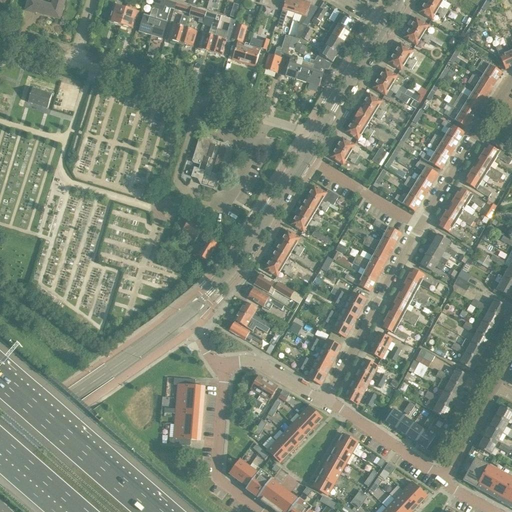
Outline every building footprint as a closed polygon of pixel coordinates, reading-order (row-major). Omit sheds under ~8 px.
[(60,19),(65,0),(52,0),(51,5),(34,0),(27,0),(25,11),(36,14),(36,13),(60,19)] [(139,33),(151,36),(161,0),(156,0),(153,10),(152,10),(150,18),(144,17),(139,33)] [(165,7),(175,10),(177,3),(166,0),(161,0),(151,36),(162,40),(167,23),(162,22),(164,13),(163,13),(165,7)] [(280,0),(273,0),(271,9),(277,10),(280,0)] [(298,2),(292,0),(285,0),(278,27),(282,28),(287,12),(294,14),(298,2)] [(441,0),(426,0),(425,3),(445,15),(448,11),(444,9),(443,11),(439,8),(443,1),(441,0)] [(297,32),(295,38),(300,40),(307,26),(302,25),(306,18),(310,5),(298,2),(294,14),(302,16),(297,32)] [(190,14),(192,8),(192,7),(188,6),(177,3),(175,10),(185,13),(190,14)] [(445,15),(425,3),(419,13),(432,21),(436,13),(440,15),(439,17),(443,19),(445,15)] [(235,18),(239,6),(234,4),(230,17),(235,18)] [(115,25),(121,27),(126,9),(114,5),(112,11),(113,11),(110,22),(115,24),(115,25)] [(126,9),(121,27),(127,29),(127,28),(132,29),(136,18),(137,19),(139,13),(126,9)] [(320,9),(317,14),(323,17),(326,13),(320,9)] [(330,19),(335,22),(340,12),(335,9),(330,19)] [(204,52),(205,51),(210,53),(211,52),(215,38),(218,29),(221,17),(206,12),(205,17),(213,20),(208,36),(204,35),(199,50),(201,50),(201,51),(204,52)] [(340,13),(334,23),(350,33),(356,23),(340,13)] [(312,22),(318,26),(323,17),(317,14),(312,22)] [(182,16),(179,27),(174,25),(170,41),(171,41),(171,42),(175,43),(176,42),(181,44),(185,30),(185,29),(185,28),(188,18),(182,16)] [(439,42),(432,37),(428,35),(427,37),(424,35),(429,27),(416,19),(410,29),(430,41),(436,45),(439,42)] [(232,20),(228,32),(226,38),(232,40),(238,21),(232,20)] [(334,23),(328,33),(344,43),(350,33),(334,23)] [(242,43),(247,29),(237,26),(233,40),(242,43)] [(307,28),(304,33),(310,37),(313,32),(307,28)] [(190,47),(192,47),(196,32),(185,29),(185,30),(181,44),(185,45),(186,47),(189,48),(190,47)] [(218,29),(215,38),(211,52),(210,53),(215,54),(215,56),(219,57),(220,56),(221,56),(226,41),(225,41),(226,38),(228,32),(218,29)] [(427,45),(430,41),(410,29),(404,38),(416,46),(421,39),(425,41),(423,43),(427,45)] [(307,42),(310,37),(304,33),(301,38),(307,42)] [(328,33),(322,43),(326,46),(338,53),(344,43),(328,33)] [(286,36),(282,49),(280,55),(282,55),(287,57),(289,49),(292,38),(286,36)] [(292,38),(289,49),(293,50),(298,53),(302,46),(298,44),(300,40),(295,38),(293,38),(292,38)] [(264,39),(262,44),(261,49),(266,50),(269,41),(264,39)] [(260,50),(261,49),(262,44),(258,42),(257,44),(250,42),(249,47),(244,63),(255,67),(260,50)] [(318,47),(323,51),(320,56),(332,63),(338,53),(326,46),(322,43),(321,43),(318,47)] [(233,60),(244,63),(249,47),(237,44),(233,60)] [(394,54),(414,66),(418,69),(421,65),(413,60),(412,62),(408,60),(413,52),(400,44),(394,54)] [(302,46),(298,53),(303,56),(307,49),(302,46)] [(505,70),(511,67),(511,56),(510,52),(504,54),(501,46),(496,49),(505,70)] [(278,48),(275,57),(269,55),(264,70),(276,74),(282,55),(280,55),(282,49),(278,48)] [(412,70),(414,66),(394,54),(388,64),(401,71),(406,64),(409,66),(408,68),(412,70)] [(461,60),(457,58),(453,55),(449,62),(453,64),(454,62),(458,64),(461,60)] [(317,57),(315,61),(314,62),(313,65),(308,84),(319,87),(323,74),(318,73),(320,68),(328,70),(331,65),(317,57)] [(296,80),(302,62),(291,58),(285,77),(296,80)] [(308,84),(313,65),(314,62),(315,61),(310,60),(309,64),(302,62),(296,80),(308,84)] [(487,70),(484,75),(496,83),(502,73),(489,65),(489,66),(482,61),(479,65),(487,70)] [(456,75),(449,71),(445,68),(441,74),(446,76),(452,80),(456,75)] [(385,69),(379,79),(399,91),(401,87),(397,85),(394,83),(398,77),(385,69)] [(446,76),(441,74),(437,80),(442,83),(446,76)] [(491,92),(496,83),(484,75),(480,80),(473,75),(471,79),(491,92)] [(379,79),(373,89),(385,97),(386,96),(390,98),(393,93),(396,95),(399,91),(379,79)] [(485,101),(491,92),(471,79),(468,83),(475,88),(472,93),(485,101)] [(438,89),(434,86),(430,93),(434,95),(438,89)] [(401,87),(399,91),(404,95),(408,97),(414,100),(418,103),(421,98),(416,95),(414,94),(413,95),(401,87)] [(421,88),(416,95),(421,98),(418,103),(419,104),(427,91),(421,88)] [(48,108),(52,95),(32,89),(28,102),(48,108)] [(396,95),(395,97),(404,103),(408,97),(404,95),(399,91),(396,95)] [(485,101),(472,93),(469,98),(461,94),(459,98),(479,110),(485,101)] [(363,104),(383,117),(386,113),(382,111),(380,113),(377,110),(382,102),(369,95),(363,104)] [(473,119),(479,110),(459,98),(453,107),(473,119)] [(414,100),(410,106),(416,110),(419,104),(418,103),(414,100)] [(383,117),(363,104),(357,114),(370,122),(374,114),(378,117),(377,118),(381,120),(383,117)] [(453,107),(450,112),(447,116),(455,121),(467,129),(473,119),(453,107)] [(370,122),(357,114),(352,123),(371,136),(374,132),(370,129),(369,131),(365,129),(370,122)] [(446,135),(459,143),(464,133),(452,125),(452,126),(444,121),(442,125),(449,130),(446,135)] [(371,136),(352,123),(346,133),(358,141),(362,134),(366,136),(365,137),(369,140),(371,136)] [(404,134),(397,146),(401,149),(409,137),(404,134)] [(236,167),(239,157),(236,153),(232,151),(230,158),(226,161),(222,152),(224,145),(216,143),(215,144),(211,138),(204,135),(200,138),(193,161),(194,163),(201,166),(200,170),(195,168),(192,178),(198,179),(201,178),(202,181),(201,185),(215,189),(217,183),(225,178),(227,172),(236,167)] [(453,152),(459,143),(446,135),(443,140),(435,135),(433,139),(453,152)] [(342,139),(336,148),(357,161),(359,156),(355,154),(354,156),(351,154),(355,147),(342,139)] [(438,148),(435,153),(447,161),(453,152),(433,139),(430,143),(438,148)] [(481,155),(494,162),(497,157),(509,165),(511,161),(500,153),(487,145),(481,155)] [(397,146),(390,158),(394,161),(401,149),(397,146)] [(354,165),(357,161),(336,148),(331,158),(343,166),(348,158),(351,161),(350,162),(354,165)] [(380,149),(376,155),(383,159),(387,153),(380,149)] [(441,171),(447,161),(435,153),(431,158),(424,154),(421,158),(429,163),(428,163),(441,171)] [(383,159),(376,155),(372,161),(379,166),(383,159)] [(491,168),(494,162),(481,155),(476,164),(500,179),(503,175),(491,168)] [(423,171),(420,177),(432,184),(438,175),(418,163),(416,167),(423,171)] [(476,164),(470,173),(482,181),(486,176),(498,183),(500,179),(476,164)] [(383,179),(386,173),(382,170),(378,177),(383,179)] [(398,170),(396,174),(403,179),(406,174),(398,170)] [(482,181),(470,173),(464,183),(476,190),(488,198),(491,193),(479,186),(482,181)] [(427,194),(432,184),(420,177),(417,182),(409,177),(407,181),(427,194)] [(412,190),(408,195),(421,203),(427,194),(407,181),(404,185),(412,190)] [(328,190),(326,194),(314,187),(308,196),(328,208),(329,207),(330,204),(333,206),(339,197),(328,190)] [(454,198),(467,206),(470,201),(482,208),(485,204),(460,189),(454,198)] [(152,199),(154,193),(145,190),(143,196),(152,199)] [(415,212),(421,203),(408,195),(405,200),(398,196),(395,200),(403,204),(402,205),(415,212)] [(322,210),(326,212),(328,208),(308,196),(302,206),(315,213),(319,206),(323,208),(322,210)] [(464,211),(467,206),(454,198),(449,207),(473,222),(476,218),(464,211)] [(490,217),(496,207),(492,205),(486,215),(490,217)] [(320,223),(315,221),(314,223),(311,220),(315,213),(302,206),(297,216),(317,228),(320,223)] [(473,222),(449,207),(443,217),(455,224),(458,219),(470,227),(473,222)] [(315,232),(315,231),(317,228),(297,216),(291,225),(303,233),(308,225),(311,228),(310,229),(314,231),(315,232)] [(455,224),(443,217),(437,226),(449,234),(461,241),(464,237),(452,230),(455,224)] [(196,239),(199,234),(203,229),(189,220),(183,230),(196,238),(196,239)] [(383,237),(396,244),(401,234),(388,227),(388,228),(375,221),(373,225),(386,232),(383,237)] [(486,242),(491,232),(487,230),(482,239),(486,242)] [(282,241),(302,252),(304,249),(300,247),(299,248),(295,246),(300,239),(287,231),(282,241)] [(315,232),(314,231),(312,236),(329,245),(332,240),(315,231),(315,232)] [(217,245),(199,234),(196,239),(196,238),(194,241),(203,246),(197,256),(207,262),(217,245)] [(457,253),(447,247),(450,242),(438,235),(432,245),(444,252),(454,258),(457,253)] [(391,254),(396,244),(383,237),(380,243),(367,236),(365,240),(391,254)] [(500,241),(507,245),(510,239),(503,236),(500,241)] [(386,264),(391,254),(365,240),(363,245),(375,251),(373,257),(386,264)] [(306,255),(302,252),(282,241),(276,251),(288,258),(293,251),(296,253),(295,255),(304,260),(306,255)] [(348,248),(339,244),(336,250),(345,254),(348,248)] [(444,252),(432,245),(426,255),(445,266),(448,262),(441,258),(444,252)] [(276,251),(270,260),(291,272),(293,268),(289,266),(288,267),(284,265),(288,258),(276,251)] [(381,273),(386,264),(373,257),(362,251),(359,257),(357,255),(355,260),(381,273)] [(482,253),(477,262),(487,268),(491,261),(490,260),(491,258),(482,253)] [(445,266),(426,255),(420,266),(432,273),(435,267),(442,271),(445,266)] [(468,259),(461,255),(458,260),(465,264),(465,263),(468,259)] [(490,260),(496,264),(499,259),(493,255),(490,260)] [(503,267),(508,270),(511,271),(511,258),(508,256),(505,262),(503,267)] [(328,257),(321,269),(327,273),(333,260),(328,257)] [(505,262),(499,259),(496,264),(503,267),(505,262)] [(288,276),(291,272),(270,260),(264,270),(277,277),(281,270),(285,272),(284,274),(288,276)] [(365,270),(362,276),(375,283),(381,273),(355,260),(353,264),(365,270)] [(453,264),(450,269),(457,273),(459,268),(453,264)] [(201,274),(204,268),(198,265),(195,271),(201,274)] [(437,283),(425,276),(412,269),(407,279),(420,286),(428,291),(431,285),(435,287),(437,283)] [(454,278),(457,273),(450,269),(448,274),(454,278)] [(511,271),(508,270),(503,280),(511,284),(511,271)] [(462,271),(458,277),(467,282),(470,276),(462,271)] [(370,293),(375,283),(362,276),(360,281),(347,274),(345,279),(357,285),(357,286),(370,293)] [(289,298),(293,292),(275,281),(274,283),(261,275),(255,285),(272,295),(276,290),(289,298)] [(470,285),(458,278),(454,285),(466,292),(470,285)] [(417,292),(420,286),(407,279),(401,289),(427,302),(429,298),(417,292)] [(510,298),(511,294),(511,284),(503,280),(497,290),(495,289),(492,293),(498,296),(500,292),(510,298)] [(248,298),(269,311),(273,306),(281,311),(284,307),(253,289),(248,298)] [(427,302),(401,289),(396,299),(409,306),(412,300),(424,307),(427,302)] [(336,297),(342,300),(345,294),(339,291),(336,297)] [(361,310),(366,300),(353,293),(350,297),(345,294),(342,300),(347,303),(361,310)] [(305,302),(304,304),(309,306),(310,304),(309,303),(312,296),(309,294),(305,301),(305,302)] [(342,300),(336,297),(333,302),(339,305),(342,300)] [(409,306),(396,299),(391,308),(416,322),(419,317),(406,311),(409,306)] [(470,306),(477,309),(480,303),(474,299),(470,306)] [(489,312),(501,318),(507,307),(495,301),(489,312)] [(240,312),(261,325),(269,330),(272,326),(254,315),(257,309),(245,302),(240,312)] [(342,312),(356,319),(361,310),(347,303),(342,312)] [(487,306),(480,303),(477,309),(483,313),(487,306)] [(416,322),(391,308),(386,318),(399,325),(402,319),(414,326),(416,322)] [(325,316),(331,319),(334,313),(328,310),(325,316)] [(259,329),(261,325),(240,312),(234,321),(246,328),(249,323),(259,329)] [(337,322),(351,329),(356,319),(342,312),(337,322)] [(501,318),(489,312),(483,322),(495,329),(501,318)] [(331,319),(325,316),(323,321),(329,324),(331,319)] [(399,325),(386,318),(381,328),(394,335),(406,341),(408,337),(396,330),(399,325)] [(351,329),(337,322),(332,332),(345,339),(351,329)] [(471,325),(466,322),(462,328),(467,331),(471,325)] [(495,329),(483,322),(478,333),(489,339),(495,329)] [(263,340),(254,335),(234,323),(233,325),(232,326),(230,328),(230,329),(229,331),(249,343),(252,339),(261,344),(263,340)] [(298,335),(302,327),(293,323),(289,330),(298,335)] [(475,327),(471,325),(467,331),(472,333),(475,327)] [(378,333),(373,343),(387,350),(392,340),(378,333)] [(472,343),(483,350),(489,339),(478,333),(472,343)] [(310,343),(317,347),(320,341),(313,338),(310,343)] [(322,350),(336,357),(341,347),(327,340),(322,350)] [(317,347),(310,343),(307,349),(314,352),(317,347)] [(381,360),(387,350),(373,343),(368,353),(381,360)] [(459,346),(454,343),(451,349),(456,352),(459,346)] [(466,354),(478,360),(483,350),(472,343),(466,353),(466,354)] [(432,347),(430,351),(433,352),(445,359),(448,352),(436,346),(434,349),(432,347)] [(464,349),(459,346),(456,352),(461,354),(462,352),(463,351),(464,349)] [(401,351),(395,347),(392,353),(398,356),(401,351)] [(331,367),(336,357),(322,350),(317,359),(331,367)] [(431,363),(434,357),(422,350),(419,356),(431,363)] [(398,356),(392,353),(389,358),(395,361),(398,356)] [(478,360),(466,354),(464,357),(460,364),(472,371),(478,360)] [(306,366),(309,360),(304,357),(301,363),(306,366)] [(331,367),(317,359),(312,369),(326,376),(331,367)] [(359,369),(372,377),(378,367),(364,359),(359,369)] [(415,371),(419,364),(414,361),(410,368),(415,371)] [(306,366),(301,363),(300,363),(298,368),(303,372),(306,366)] [(326,376),(312,369),(307,379),(320,386),(326,376)] [(354,379),(367,386),(372,377),(359,369),(354,379)] [(457,370),(451,381),(462,388),(468,377),(457,370)] [(378,379),(384,383),(387,377),(381,373),(378,379)] [(251,389),(260,395),(268,382),(259,376),(251,389)] [(178,399),(201,400),(202,387),(195,386),(195,380),(174,379),(174,385),(179,386),(178,399)] [(367,386),(354,379),(349,389),(362,396),(367,386)] [(381,388),(384,383),(378,379),(375,385),(381,388)] [(398,383),(398,382),(393,379),(390,385),(395,388),(398,383)] [(451,381),(445,392),(457,398),(462,388),(451,381)] [(278,388),(268,382),(260,395),(270,401),(278,388)] [(362,396),(349,389),(343,398),(357,406),(362,396)] [(287,399),(290,394),(283,390),(280,395),(287,399)] [(424,397),(429,400),(433,393),(428,390),(426,394),(424,397)] [(438,396),(436,399),(451,408),(457,398),(445,392),(442,398),(438,396)] [(374,402),(377,396),(371,393),(368,399),(374,402)] [(438,396),(433,393),(429,400),(434,403),(436,399),(438,396)] [(254,406),(257,401),(252,398),(248,403),(254,406)] [(200,413),(201,400),(178,399),(177,410),(177,412),(200,413)] [(374,402),(368,399),(365,405),(371,408),(374,402)] [(434,403),(438,405),(433,413),(445,419),(451,408),(436,399),(434,403)] [(263,404),(257,401),(254,406),(259,410),(263,404)] [(276,401),(272,408),(277,411),(281,404),(276,401)] [(496,417),(508,423),(511,415),(511,411),(502,406),(496,417)] [(309,407),(301,416),(314,428),(322,419),(309,407)] [(277,411),(272,408),(268,415),(272,417),(277,411)] [(394,410),(385,422),(396,429),(404,417),(394,410)] [(176,414),(176,425),(198,427),(200,413),(177,412),(176,414)] [(314,428),(301,416),(292,425),(305,437),(314,428)] [(404,417),(396,429),(406,435),(414,423),(404,417)] [(508,423),(496,417),(490,427),(502,434),(508,423)] [(262,420),(258,427),(263,430),(267,423),(262,420)] [(414,423),(406,435),(416,442),(424,430),(414,423)] [(198,427),(176,425),(174,438),(170,438),(169,444),(190,446),(191,440),(197,441),(198,427)] [(284,433),(297,446),(305,437),(292,425),(284,433)] [(263,430),(258,427),(254,434),(259,437),(263,430)] [(502,434),(490,427),(485,438),(496,444),(502,434)] [(424,430),(416,442),(426,449),(435,437),(424,430)] [(289,455),(297,446),(284,433),(276,442),(289,455)] [(336,445),(352,454),(358,443),(342,434),(336,445)] [(496,444),(485,438),(479,449),(490,455),(496,444)] [(289,455),(276,442),(267,451),(280,464),(289,455)] [(259,454),(262,451),(257,445),(253,449),(259,454)] [(346,464),(352,454),(336,445),(330,455),(346,464)] [(268,456),(262,451),(259,454),(265,460),(268,456)] [(330,455),(324,466),(340,475),(346,464),(330,455)] [(463,481),(477,488),(479,485),(508,501),(511,503),(511,478),(476,458),(463,481)] [(386,462),(382,459),(377,465),(381,468),(386,462)] [(249,467),(240,461),(230,474),(239,481),(249,467)] [(239,481),(247,487),(261,469),(252,463),(249,467),(239,481)] [(388,463),(384,470),(391,475),(396,468),(388,463)] [(277,474),(281,469),(276,465),(272,470),(277,474)] [(340,475),(324,466),(318,476),(334,485),(340,475)] [(262,494),(272,481),(273,479),(261,469),(247,487),(245,490),(246,491),(247,490),(257,498),(261,493),(262,494)] [(373,471),(368,478),(373,481),(377,474),(373,471)] [(334,485),(318,476),(312,487),(328,496),(334,485)] [(379,476),(375,483),(379,486),(383,479),(379,476)] [(373,481),(368,478),(364,484),(368,487),(373,481)] [(285,490),(272,481),(262,494),(261,493),(257,498),(271,509),(285,490)] [(403,491),(419,506),(427,497),(412,482),(403,491)] [(379,486),(375,483),(370,489),(374,492),(379,486)] [(308,497),(312,492),(307,488),(303,493),(308,497)] [(288,511),(298,500),(285,490),(271,509),(275,511),(288,511)] [(355,498),(359,501),(364,495),(360,491),(355,498)] [(403,491),(395,500),(407,511),(412,511),(419,506),(403,491)] [(364,495),(359,501),(363,504),(368,498),(364,495)] [(326,506),(330,500),(323,496),(319,502),(326,506)] [(308,511),(309,511),(312,507),(299,498),(298,500),(288,511),(308,511)] [(355,507),(359,501),(355,498),(350,504),(355,507)] [(337,504),(330,500),(326,506),(333,510),(337,504)] [(387,509),(389,511),(407,511),(395,500),(387,509)] [(363,504),(359,501),(355,507),(359,510),(363,504)]
